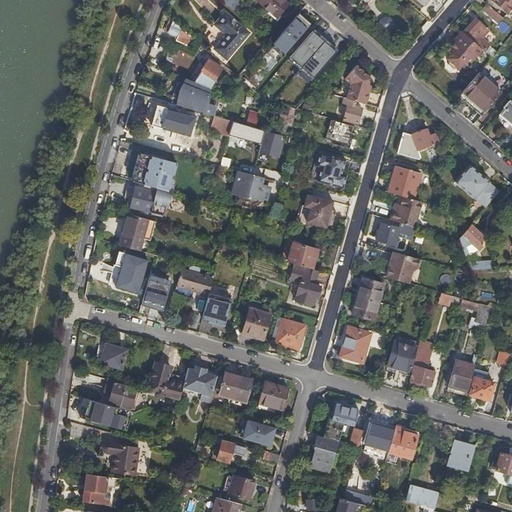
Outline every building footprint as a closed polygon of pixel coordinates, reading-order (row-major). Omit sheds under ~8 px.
[(222,0),(235,10),(243,1),(241,0),(222,0)] [(289,4),(284,0),(256,0),(269,11),(272,8),(280,14),(289,4)] [(511,0),(491,0),(506,12),(506,13),(508,11),(511,14),(511,0)] [(502,16),(487,3),(481,10),(497,23),(503,17),(502,16)] [(277,18),(280,14),(272,8),(269,11),(277,18)] [(506,13),(506,12),(502,16),(503,17),(511,24),(511,23),(511,14),(508,11),(506,13)] [(248,32),(224,13),(215,24),(227,34),(215,49),(227,58),(248,32)] [(482,48),(484,50),(489,44),(482,37),(488,29),(475,17),(462,31),(464,33),(482,48)] [(164,31),(169,33),(173,21),(169,18),(164,31)] [(186,43),(189,34),(173,21),(169,33),(178,36),(176,39),(186,43)] [(313,54),(318,49),(324,41),(308,27),(294,43),(310,57),(313,54)] [(482,48),(464,33),(460,38),(458,37),(449,49),(452,52),(447,58),(448,59),(448,64),(453,68),(457,67),(458,69),(466,60),(469,63),(482,48)] [(246,52),(253,58),(260,49),(253,43),(246,52)] [(318,49),(313,54),(316,58),(321,52),(318,49)] [(208,59),(195,81),(210,88),(212,85),(217,88),(218,85),(213,82),(222,68),(208,59)] [(349,79),(347,81),(334,95),(344,98),(356,102),(365,104),(371,85),(366,84),(362,81),(367,75),(356,66),(347,76),(349,79)] [(239,78),(243,81),(249,75),(243,70),(238,76),(239,78)] [(479,71),(459,95),(482,114),(501,91),(479,71)] [(212,98),(210,88),(195,81),(187,78),(183,83),(178,81),(176,86),(174,88),(174,91),(173,95),(177,96),(177,97),(177,103),(177,104),(178,104),(178,105),(214,116),(213,106),(210,105),(210,98),(212,98)] [(302,89),(287,105),(296,108),(310,92),(302,89)] [(356,102),(344,98),(342,104),(347,105),(343,119),(357,123),(361,109),(354,106),(356,102)] [(501,113),(511,123),(511,102),(501,113)] [(196,116),(157,105),(151,125),(190,136),(196,116)] [(221,108),(213,106),(214,116),(223,118),(221,108)] [(511,123),(501,113),(497,118),(511,130),(511,123)] [(223,118),(214,116),(210,130),(228,135),(229,132),(233,121),(223,118)] [(353,125),(331,119),(325,142),(354,150),(357,139),(353,138),(354,133),(351,132),(353,125)] [(288,123),(279,120),(276,131),(285,133),(288,123)] [(411,135),(402,132),(396,153),(418,159),(420,157),(417,149),(438,142),(436,134),(429,136),(426,129),(411,135)] [(176,163),(141,153),(133,181),(170,191),(176,163)] [(341,174),(345,160),(320,153),(316,166),(321,167),(317,181),(343,188),(345,179),(340,178),(341,174)] [(471,195),(486,179),(469,164),(455,181),(471,195)] [(316,166),(313,165),(310,179),(317,181),(321,167),(316,166)] [(397,165),(389,192),(398,195),(403,196),(413,199),(421,173),(397,165)] [(240,171),(238,170),(231,194),(236,195),(234,203),(250,207),(258,201),(263,203),(264,200),(245,194),(246,190),(236,188),(240,171)] [(257,183),(259,176),(240,171),(236,188),(246,190),(245,194),(264,200),(268,185),(257,183)] [(489,182),(486,179),(471,195),(475,198),(489,182)] [(156,191),(135,186),(130,207),(151,211),(156,191)] [(333,201),(307,194),(304,206),(302,205),(298,220),(325,227),(326,226),(329,224),(332,225),(336,211),(331,210),(333,201)] [(391,220),(400,223),(415,227),(422,202),(413,199),(403,196),(400,205),(399,211),(394,210),(391,220)] [(148,219),(129,213),(120,245),(139,250),(143,238),(148,219)] [(148,219),(143,238),(146,239),(152,220),(148,219)] [(427,219),(424,229),(460,240),(459,238),(456,229),(449,230),(448,233),(446,232),(448,225),(427,219)] [(415,227),(400,223),(399,228),(382,223),(377,239),(394,244),(398,234),(411,237),(415,227)] [(471,225),(459,238),(460,240),(463,250),(469,254),(472,251),(468,247),(472,243),(475,246),(484,236),(471,225)] [(288,261),(293,243),(294,240),(287,238),(281,259),(288,261)] [(288,262),(312,268),(317,249),(293,243),(288,261),(288,262)] [(148,260),(119,251),(112,275),(118,277),(116,286),(138,292),(148,260)] [(399,253),(393,251),(386,277),(404,282),(407,283),(410,270),(417,266),(419,259),(414,258),(399,253)] [(158,258),(155,269),(163,271),(166,260),(158,258)] [(213,278),(181,269),(177,284),(198,290),(197,292),(209,295),(213,278)] [(471,284),(476,270),(470,270),(469,274),(468,278),(466,284),(471,284)] [(384,283),(363,277),(358,295),(354,293),(354,295),(358,296),(353,314),(373,320),(384,283)] [(320,286),(300,280),(295,300),(312,305),(314,297),(317,298),(320,286)] [(452,296),(441,293),(439,300),(450,303),(452,296)] [(208,297),(202,318),(209,320),(210,318),(225,322),(230,303),(227,302),(216,299),(208,297)] [(491,307),(462,299),(460,306),(477,311),(474,321),(486,324),(491,307)] [(271,314),(250,308),(243,333),(264,339),(271,314)] [(511,325),(511,318),(504,316),(502,325),(511,328),(511,325)] [(275,343),(284,346),(285,343),(298,347),(304,325),(282,319),(275,343)] [(486,324),(474,321),(471,328),(483,335),(485,327),(486,324)] [(370,334),(348,328),(340,356),(362,362),(370,334)] [(418,347),(414,357),(414,358),(428,361),(433,343),(420,339),(418,347)] [(410,372),(414,357),(417,348),(394,342),(386,369),(409,375),(410,372)] [(101,350),(98,349),(95,360),(122,368),(127,349),(104,343),(101,350)] [(428,361),(414,358),(410,372),(412,373),(410,379),(409,385),(420,388),(421,383),(430,385),(434,371),(426,369),(428,361)] [(448,387),(467,392),(474,366),(455,360),(448,387)] [(160,395),(179,400),(183,387),(184,384),(185,378),(173,374),(171,381),(168,380),(172,369),(156,364),(149,385),(150,385),(162,389),(160,395)] [(213,390),(217,377),(205,373),(206,369),(195,366),(194,369),(189,388),(200,392),(211,396),(213,390)] [(189,388),(194,369),(187,367),(185,378),(184,384),(183,387),(189,388)] [(252,379),(224,372),(218,394),(246,402),(252,379)] [(493,382),(474,377),(469,394),(488,399),(493,382)] [(125,385),(108,380),(104,393),(111,395),(109,402),(119,405),(119,407),(130,410),(136,388),(125,385)] [(288,390),(264,383),(258,406),(266,409),(268,405),(283,409),(288,390)] [(150,385),(148,391),(160,395),(162,389),(150,385)] [(114,408),(87,400),(82,418),(122,430),(126,418),(113,414),(114,408)] [(323,437),(339,441),(344,422),(354,425),(358,409),(342,405),(340,412),(337,411),(338,409),(335,408),(332,419),(329,418),(323,437)] [(274,428),(246,420),(242,439),(269,446),(274,428)] [(389,449),(395,426),(381,422),(380,426),(371,423),(371,424),(365,422),(362,431),(358,446),(358,448),(381,455),(383,447),(389,449)] [(395,425),(395,426),(389,449),(388,451),(400,454),(411,458),(418,431),(395,425)] [(355,429),(350,444),(358,446),(362,431),(355,429)] [(310,467),(330,473),(339,441),(323,437),(317,435),(315,443),(316,444),(310,467)] [(454,439),(447,463),(468,470),(475,445),(454,439)] [(103,442),(106,441),(102,440),(100,441),(99,444),(98,447),(98,450),(100,453),(103,455),(106,456),(107,453),(103,451),(101,448),(101,446),(101,445),(103,442)] [(103,451),(107,453),(115,454),(112,471),(135,474),(138,449),(150,451),(151,444),(135,440),(134,447),(117,445),(117,442),(106,441),(103,442),(101,445),(101,446),(101,448),(103,451)] [(245,448),(222,441),(217,459),(228,463),(231,452),(243,455),(245,448)] [(280,455),(267,451),(263,450),(260,459),(277,465),(280,455)] [(397,464),(400,454),(388,451),(385,460),(397,464)] [(511,473),(511,455),(500,453),(497,463),(493,461),(491,468),(511,473)] [(89,455),(87,474),(103,476),(105,457),(89,455)] [(114,487),(115,477),(103,476),(87,474),(85,485),(88,486),(87,490),(105,492),(106,486),(114,487)] [(255,480),(233,474),(229,492),(249,498),(255,480)] [(405,500),(412,502),(413,496),(428,501),(427,506),(434,508),(439,493),(431,491),(430,493),(423,491),(424,489),(409,485),(405,500)] [(346,491),(344,499),(356,502),(363,504),(365,497),(365,496),(346,491)] [(476,495),(462,491),(461,498),(474,502),(476,495)] [(413,496),(412,502),(427,506),(428,501),(413,496)] [(237,511),(240,503),(217,497),(212,511),(237,511)] [(371,499),(365,497),(363,504),(369,506),(371,499)] [(317,498),(306,499),(307,510),(318,509),(317,498)] [(318,511),(314,511),(313,511),(353,511),(356,502),(344,499),(340,498),(335,511),(318,511)]
